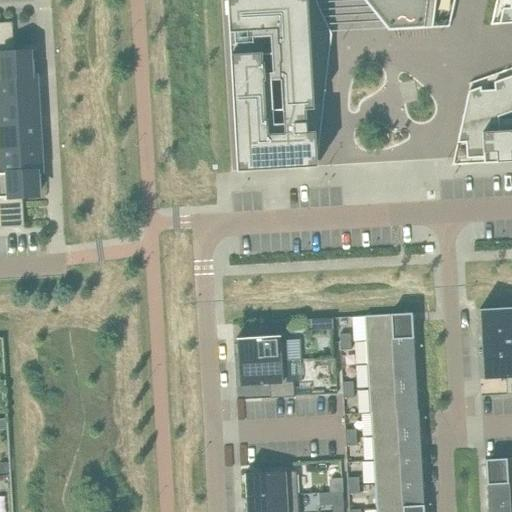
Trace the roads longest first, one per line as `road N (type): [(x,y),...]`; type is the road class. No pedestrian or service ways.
road 1 (residential): [(218,511),(207,226),(446,212)]
road 2 (residential): [(446,212),(454,401),(444,452),(448,511)]
